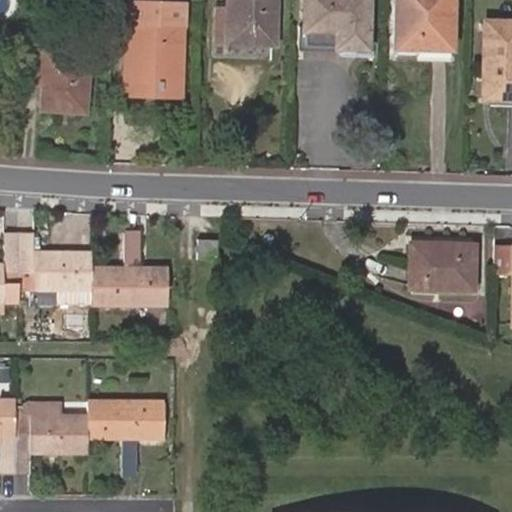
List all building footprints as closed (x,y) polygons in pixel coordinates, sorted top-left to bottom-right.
[(164,81),(176,82),(177,28),(164,27),(164,0),(132,0),(128,92),(164,93),(164,81)] [(273,0),(228,0),(228,9),(226,42),(226,44),(272,45),(273,0)] [(366,49),(366,0),(304,0),(303,48),(366,49)] [(450,0),(394,0),(394,49),(450,49),(450,0)] [(228,9),(215,9),(214,42),(226,42),(228,9)] [(511,23),(485,23),(483,101),(511,101),(511,23)] [(46,44),(47,31),(34,30),(33,43),(46,44)] [(83,113),(87,58),(45,56),(46,44),(33,43),(31,61),(18,60),(16,84),(43,86),(41,111),(83,113)] [(450,49),(394,49),(394,55),(414,56),(414,61),(450,61),(450,49)] [(176,93),(176,82),(164,81),(164,93),(176,93)] [(0,264),(0,304),(1,305),(17,305),(17,292),(57,292),(89,292),(90,307),(166,307),(166,267),(138,266),(138,231),(123,232),(123,266),(90,266),(89,252),(33,251),(33,233),(2,233),(2,265),(0,264)] [(267,233),(261,240),(263,244),(272,243),(274,239),(270,233),(267,233)] [(196,242),(196,260),(215,259),(215,242),(196,242)] [(472,291),(472,246),(410,244),(409,289),(472,291)] [(90,307),(89,292),(57,292),(57,307),(90,307)] [(28,415),(21,415),(14,415),(14,408),(14,405),(0,404),(0,473),(14,474),(28,474),(28,455),(86,456),(86,441),(120,441),(134,441),(161,441),(162,401),(86,400),(86,416),(60,415),(28,415)] [(28,403),(28,415),(60,415),(60,404),(28,403)] [(134,476),(134,441),(120,441),(120,476),(134,476)]
